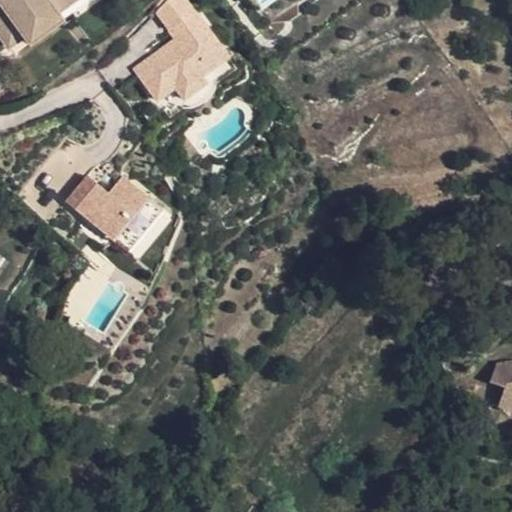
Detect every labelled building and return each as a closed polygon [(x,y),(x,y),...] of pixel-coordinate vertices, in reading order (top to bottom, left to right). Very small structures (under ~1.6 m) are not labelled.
[(0,5),(0,37),(9,49),(25,36),(51,16),(65,5),(63,1),(63,0),(0,0),(0,4),(0,6),(0,5)] [(77,0),(63,0),(63,1),(65,5),(67,8),(77,0)] [(221,56),(183,0),(169,0),(155,14),(173,44),(177,49),(164,58),(160,52),(131,71),(152,103),(177,88),(183,97),(203,85),(199,79),(210,73),(205,66),(221,56)] [(51,16),(25,36),(28,41),(55,21),(51,16)] [(173,44),(160,52),(164,58),(177,49),(173,44)] [(177,88),(152,103),(163,120),(178,111),(187,110),(195,108),(201,106),(206,103),(210,100),(213,96),(215,92),(216,87),(234,75),(221,56),(205,66),(210,73),(199,79),(203,85),(183,97),(177,88)] [(123,174),(108,191),(86,173),(63,201),(113,242),(150,196),(123,174)] [(511,358),(502,359),(494,375),(509,381),(502,402),(511,405),(511,358)]
